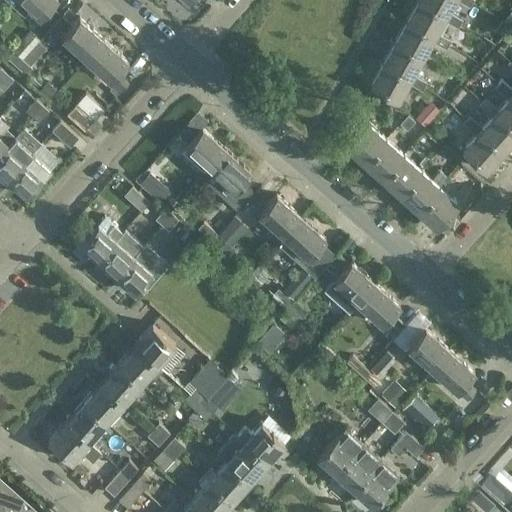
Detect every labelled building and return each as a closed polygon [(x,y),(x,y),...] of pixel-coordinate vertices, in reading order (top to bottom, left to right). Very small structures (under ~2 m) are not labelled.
[(53,0),(22,0),(40,15),(53,0)] [(421,0),(416,0),(406,19),(449,43),(451,40),(436,31),(443,19),(458,27),(456,30),(466,35),(470,28),(421,0)] [(469,0),(421,0),(470,28),(471,25),(462,20),(462,19),(448,11),(453,0),(459,0),(470,6),(472,1),(469,0)] [(61,35),(86,57),(103,38),(79,16),(61,35)] [(406,19),(394,40),(437,64),(439,60),(424,52),(431,39),(446,48),(449,43),(406,19)] [(509,26),(502,19),(494,27),(501,34),(509,26)] [(7,56),(16,65),(22,58),(22,57),(39,38),(30,30),(7,56)] [(495,43),(488,38),(483,36),(481,39),(492,46),(495,43)] [(128,60),(103,38),(86,57),(120,88),(129,78),(120,70),(128,60)] [(394,40),(382,60),(425,85),(427,81),(412,73),(420,60),(434,68),(437,64),(394,40)] [(382,60),(370,82),(398,98),(407,82),(422,90),(425,85),(382,60)] [(511,65),(510,68),(511,69),(511,88),(501,79),(498,82),(511,94),(511,65)] [(0,86),(3,89),(13,78),(7,72),(0,79),(0,86)] [(47,82),(41,89),(48,96),(55,89),(47,82)] [(511,94),(498,82),(494,86),(507,97),(497,108),(485,97),(482,100),(511,126),(511,94)] [(86,91),(76,102),(66,113),(84,129),(94,118),(104,108),(86,91)] [(32,115),(42,104),(35,98),(25,109),(32,115)] [(430,99),(418,114),(426,120),(438,106),(430,99)] [(511,139),(511,126),(482,100),(478,104),(491,115),(481,126),(469,115),(466,118),(502,150),(511,139)] [(39,121),(49,110),(42,104),(32,115),(39,121)] [(502,150),(466,118),(462,122),(474,133),(461,147),(486,169),(502,150)] [(70,145),(78,136),(60,120),(52,129),(70,145)] [(345,145),(363,161),(386,136),(368,120),(345,145)] [(183,127),(175,136),(209,167),(226,148),(201,126),(193,135),(183,127)] [(0,134),(0,151),(14,136),(5,128),(0,134)] [(15,134),(14,136),(0,151),(0,170),(8,178),(33,150),(15,134)] [(381,177),(404,152),(391,140),(386,136),(363,161),(381,177)] [(407,148),(415,140),(410,136),(402,144),(407,148)] [(226,148),(209,167),(233,189),(228,195),(238,203),(252,187),(243,179),(251,170),(226,148)] [(33,150),(8,178),(27,194),(51,166),(33,150)] [(404,152),(381,177),(399,193),(421,168),(404,152)] [(421,168),(399,193),(416,209),(439,184),(447,176),(439,169),(432,177),(421,168)] [(151,171),(145,177),(153,184),(159,178),(151,171)] [(469,176),(457,189),(471,202),(483,189),(469,176)] [(150,200),(132,184),(124,194),(142,210),(150,200)] [(439,184),(416,209),(435,225),(457,200),(439,184)] [(276,192),(259,211),(283,233),(300,214),(276,192)] [(162,224),(172,212),(165,207),(155,218),(162,224)] [(168,230),(178,218),(172,212),(162,224),(168,230)] [(283,233),(276,242),(314,275),(335,252),(322,241),(326,237),(300,214),(283,233)] [(81,243),(99,259),(117,239),(116,238),(123,231),(105,215),(81,243)] [(90,219),(82,228),(88,233),(96,224),(90,219)] [(204,220),(198,228),(193,232),(196,234),(200,230),(225,253),(232,246),(204,220)] [(126,229),(117,239),(99,259),(117,275),(143,244),(126,229)] [(145,243),(144,245),(140,249),(117,275),(134,291),(143,281),(148,285),(168,263),(145,243)] [(358,300),(375,281),(350,259),(342,268),(330,258),(321,268),(333,278),(324,288),(338,300),(349,310),(358,300)] [(296,295),(306,280),(294,272),(284,287),(296,295)] [(400,303),(375,281),(358,300),(359,301),(383,322),(400,303)] [(300,320),(306,313),(278,287),(272,294),(300,320)] [(275,319),(261,335),(271,345),(286,329),(275,319)] [(152,322),(135,342),(157,362),(175,343),(152,322)] [(425,326),(417,334),(405,323),(395,334),(432,367),(449,348),(425,326)] [(157,362),(135,342),(118,361),(140,382),(150,371),(156,376),(163,368),(157,363),(157,362)] [(474,370),(449,348),(432,367),(467,398),(475,389),(465,380),(474,370)] [(396,360),(393,357),(394,356),(386,349),(370,368),(377,374),(378,373),(381,376),(396,360)] [(374,386),(381,379),(352,354),(346,361),(374,386)] [(195,385),(190,392),(201,402),(226,374),(209,358),(189,380),(195,385)] [(140,382),(118,361),(100,380),(127,405),(134,397),(129,394),(140,382)] [(226,374),(201,402),(212,411),(217,405),(222,409),(242,388),(226,374)] [(396,406),(409,391),(395,379),(382,394),(396,406)] [(127,405),(100,380),(83,400),(106,420),(116,409),(120,413),(127,405)] [(184,399),(195,409),(201,402),(190,392),(184,399)] [(427,423),(438,408),(417,392),(406,406),(427,423)] [(382,421),(392,410),(378,397),(368,408),(382,421)] [(106,420),(83,400),(66,419),(94,444),(101,435),(96,431),(106,420)] [(206,418),(212,411),(201,402),(195,409),(206,418)] [(404,421),(400,417),(392,410),(382,421),(394,432),(404,421)] [(94,444),(66,419),(48,439),(71,459),(79,450),(92,461),(101,451),(94,444)] [(261,420),(251,432),(245,426),(237,435),(243,441),(243,440),(266,460),(284,441),(261,420)] [(164,438),(170,431),(159,421),(153,428),(164,438)] [(318,455),(336,472),(362,443),(344,427),(318,455)] [(164,438),(153,428),(147,435),(158,444),(164,438)] [(406,447),(416,455),(424,446),(406,430),(390,447),(398,455),(404,448),(405,449),(406,447)] [(169,442),(180,452),(185,446),(175,436),(169,442)] [(243,441),(226,459),(249,480),(266,460),(243,440),(243,441)] [(169,442),(153,460),(164,470),(174,459),(180,452),(169,442)] [(362,443),(336,472),(354,487),(379,459),(362,443)] [(130,476),(138,467),(129,459),(120,468),(130,476)] [(226,459),(215,471),(211,467),(205,474),(232,499),(249,480),(226,459)] [(379,459),(354,487),(372,504),(398,476),(379,459)] [(130,476),(120,468),(104,486),(114,494),(130,476)] [(152,479),(143,471),(135,480),(144,489),(152,479)] [(511,484),(495,471),(483,487),(507,506),(511,499),(511,484)] [(220,511),(232,499),(205,474),(198,482),(202,485),(192,497),(208,511),(220,511)] [(144,489),(135,480),(119,498),(128,506),(144,489)] [(30,511),(0,485),(0,511),(30,511)] [(478,511),(494,511),(496,510),(478,494),(469,504),(478,511)] [(208,511),(192,497),(182,508),(173,499),(165,508),(169,511),(208,511)]
